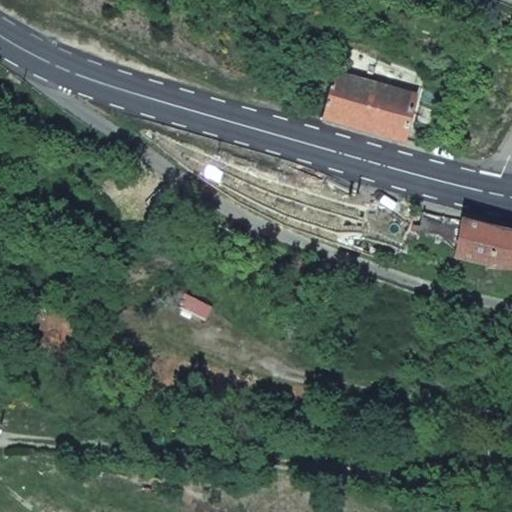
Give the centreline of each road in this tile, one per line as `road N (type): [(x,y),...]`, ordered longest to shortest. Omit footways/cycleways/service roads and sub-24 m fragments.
road 1 (unclassified): [(511,302),(395,275),(223,199),(54,92),(31,51)]
road 2 (primary): [(31,51),(136,92),(488,191)]
